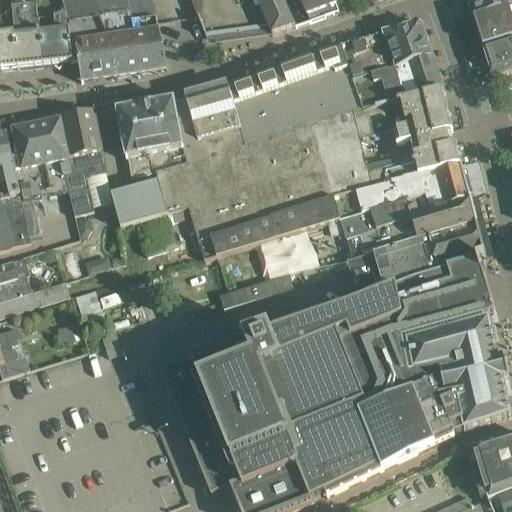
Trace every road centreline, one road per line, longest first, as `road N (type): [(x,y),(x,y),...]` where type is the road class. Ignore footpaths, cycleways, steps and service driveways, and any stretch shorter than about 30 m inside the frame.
road 1 (residential): [(0,113),(173,87),(436,2)]
road 2 (residential): [(319,511),(511,424)]
road 3 (residential): [(478,127),(511,264)]
road 4 (residential): [(436,2),(478,127)]
